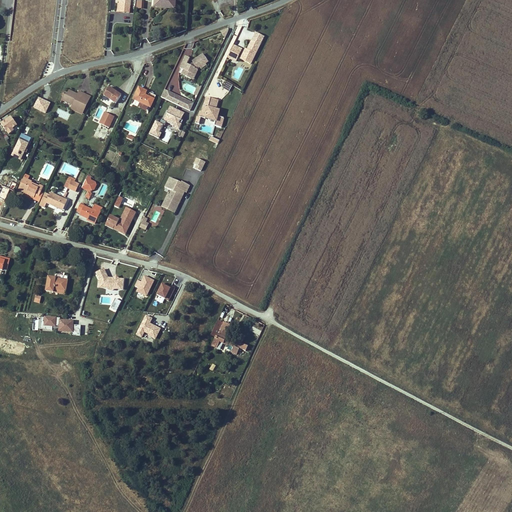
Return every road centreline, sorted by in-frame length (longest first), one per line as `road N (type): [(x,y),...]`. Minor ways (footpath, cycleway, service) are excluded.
road 1 (residential): [(0,223),(194,278),(270,319)]
road 2 (track): [(511,450),(270,319)]
road 3 (unclassified): [(55,73),(286,0)]
